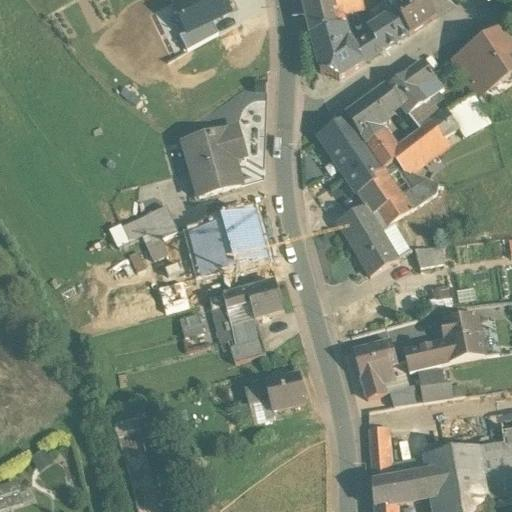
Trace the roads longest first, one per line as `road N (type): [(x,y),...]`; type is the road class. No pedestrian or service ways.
road 1 (residential): [(288,119),(284,180),(295,255),(335,384),(347,511)]
road 2 (residential): [(288,119),(333,112),(491,4)]
